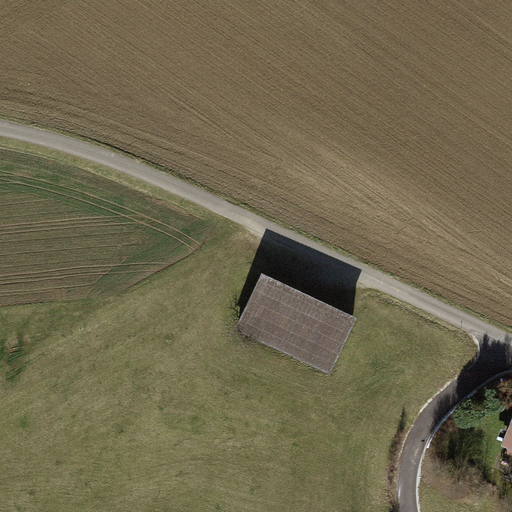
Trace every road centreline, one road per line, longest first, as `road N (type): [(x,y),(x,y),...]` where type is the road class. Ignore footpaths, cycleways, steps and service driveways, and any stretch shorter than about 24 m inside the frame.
road 1 (track): [(0,128),(129,165),(511,343)]
road 2 (residential): [(511,362),(443,402),(424,427),(408,479),(410,511)]
